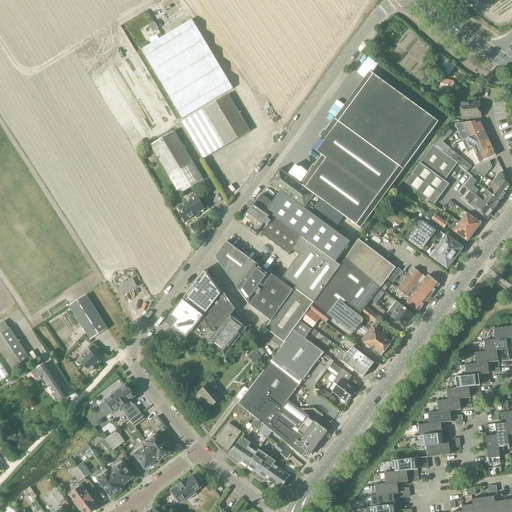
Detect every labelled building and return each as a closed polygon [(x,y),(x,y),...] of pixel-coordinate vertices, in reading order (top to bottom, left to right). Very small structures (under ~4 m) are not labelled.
[(231,74),(225,78),(191,20),(141,50),(182,119),(238,86),(231,74)] [(387,58),(376,49),(372,54),(383,63),(387,58)] [(440,68),(449,75),(456,67),(447,60),(440,68)] [(338,122),(403,170),(438,122),(373,74),(338,122)] [(456,81),(441,78),(438,89),(453,93),(456,81)] [(440,99),(434,94),(431,99),(437,103),(440,99)] [(203,159),(250,132),(228,95),(181,123),(203,159)] [(461,119),(481,117),(479,103),(460,104),(460,111),(457,111),(457,119),(461,118),(461,119)] [(361,228),(403,170),(338,122),(334,119),(312,149),(322,156),(301,185),(344,216),(361,228)] [(475,122),(455,124),(463,142),(468,139),(484,131),(480,123),(476,124),(475,122)] [(150,146),(179,195),(203,180),(174,131),(150,146)] [(472,147),(488,139),(484,131),(468,139),(463,142),(464,143),(469,141),(472,147)] [(450,150),(451,150),(442,143),(446,138),(442,134),(434,144),(446,154),(450,150)] [(475,155),(491,147),(488,139),(472,147),(466,150),(467,153),(473,150),(475,155)] [(453,161),(446,154),(434,144),(413,173),(442,195),(449,185),(444,181),(457,164),(453,161)] [(479,163),(495,156),(491,147),(475,155),(479,163)] [(450,150),(446,154),(453,161),(457,156),(451,150),(450,150)] [(457,156),(453,161),(457,164),(460,167),(464,162),(457,156)] [(464,162),(460,167),(467,172),(471,168),(464,162)] [(473,169),(484,177),(491,167),(489,162),(473,169)] [(344,216),(301,185),(279,169),(269,183),(280,191),(334,230),(342,236),(346,230),(338,225),(344,216)] [(478,173),(484,178),(484,177),(473,169),(470,172),(475,176),(478,173)] [(413,173),(405,183),(434,204),(442,195),(413,173)] [(510,181),(503,175),(500,173),(492,183),(488,180),(506,194),(511,187),(508,184),(510,181)] [(468,181),(473,185),(477,181),(472,176),(468,181)] [(499,202),(506,194),(488,180),(485,184),(487,186),(489,188),(486,192),(499,202)] [(342,236),(334,230),(280,191),(272,203),(264,197),(262,200),(259,198),(255,204),(335,262),(350,242),(342,236)] [(478,198),(469,191),(464,198),(468,202),(467,203),(486,218),(493,210),(478,198)] [(474,194),(470,191),(469,191),(478,198),(493,210),(499,202),(486,192),(484,196),(481,194),(479,197),(474,194)] [(178,207),(181,213),(179,214),(185,223),(195,217),(194,216),(204,209),(196,196),(178,207)] [(453,209),(455,205),(456,205),(450,201),(447,205),(453,209)] [(314,303),(340,266),(335,262),(255,204),(254,203),(240,223),(256,234),(261,228),(299,256),(282,278),(296,287),(294,289),(314,303)] [(478,226),(480,223),(466,213),(460,222),(474,232),(475,231),(476,231),(479,227),(478,226)] [(447,224),(435,215),(431,220),(444,229),(447,224)] [(418,231),(429,239),(434,232),(418,219),(412,227),(418,231)] [(474,232),(460,222),(459,223),(456,220),(451,227),(454,229),(453,231),(467,241),(469,239),(471,238),(473,235),(473,233),(474,232)] [(432,242),(429,239),(418,231),(410,241),(424,252),(432,242)] [(459,253),(462,248),(446,237),(438,247),(454,258),(455,258),(456,257),(459,254),(459,253)] [(358,240),(345,259),(380,288),(382,290),(385,292),(390,284),(386,281),(387,279),(392,283),(401,271),(396,267),(396,268),(358,240)] [(237,289),(256,264),(226,242),(215,258),(237,289)] [(454,259),(454,258),(438,247),(431,257),(447,269),(450,264),(452,264),(454,261),(454,259)] [(358,316),(366,307),(380,288),(345,259),(340,266),(314,303),(328,314),(338,301),(358,316)] [(249,306),(272,276),(256,264),(237,289),(238,290),(249,306)] [(413,287),(417,282),(422,275),(414,268),(397,289),(406,296),(409,298),(405,304),(417,313),(428,299),(413,287)] [(208,345),(234,311),(235,310),(206,269),(183,299),(204,316),(191,332),(208,345)] [(270,321),(293,291),(272,276),(249,306),(250,305),(264,316),(264,317),(270,321)] [(428,299),(439,285),(428,276),(420,284),(417,282),(413,287),(428,299)] [(137,287),(132,279),(118,287),(123,295),(137,287)] [(293,331),(309,310),(314,304),(294,289),(293,291),(270,321),(265,329),(274,336),(271,341),(280,348),(293,331)] [(107,329),(86,295),(69,306),(90,340),(107,329)] [(191,332),(204,316),(183,299),(165,323),(179,334),(177,337),(182,343),(191,332)] [(363,320),(358,316),(338,301),(328,314),(332,317),(353,334),(363,320)] [(406,328),(414,317),(395,302),(387,313),(406,328)] [(327,323),(332,317),(328,314),(314,303),(309,310),(327,323)] [(309,310),(302,320),(314,329),(321,319),(309,310)] [(247,328),(246,327),(231,316),(235,311),(234,311),(208,345),(224,357),(247,328)] [(306,340),(314,329),(302,320),(294,331),(306,340)] [(32,352),(27,355),(9,328),(4,321),(0,324),(0,351),(1,353),(14,372),(31,361),(37,358),(32,352)] [(511,338),(511,326),(493,329),(493,330),(494,340),(506,339),(511,338)] [(381,356),(392,342),(373,327),(366,337),(364,336),(362,337),(364,339),(362,342),(365,344),(365,346),(368,348),(370,348),(381,356)] [(293,331),(280,348),(273,358),(303,381),(323,353),(293,331)] [(507,350),(506,339),(494,340),(483,341),(483,342),(484,342),(485,352),(497,351),(508,350),(507,350)] [(347,354),(368,370),(374,363),(352,347),(347,354)] [(260,356),(263,353),(259,348),(256,351),(256,350),(251,354),(256,360),(261,356),(260,356)] [(91,372),(100,362),(87,350),(76,363),(80,366),(82,364),(91,372)] [(498,361),(497,351),(485,352),(474,353),(474,354),(476,364),(487,363),(488,363),(499,362),(499,361),(498,361)] [(363,378),(368,370),(347,354),(341,362),(363,378)] [(310,455),(327,432),(314,421),(313,422),(308,418),(297,432),(276,416),(300,385),(270,362),(239,404),(256,418),(263,425),(272,432),(302,457),(306,452),(310,455)] [(489,373),(488,363),(487,363),(476,364),(464,365),(464,366),(465,366),(466,376),(478,375),(489,374),(489,373)] [(58,403),(67,397),(46,364),(31,373),(37,382),(42,379),(58,403)] [(346,384),(351,376),(342,369),(336,377),(338,378),(334,383),(337,385),(332,392),(346,403),(355,391),(346,384)] [(479,385),(478,375),(466,376),(455,377),(455,378),(456,378),(457,388),(469,387),(480,386),(480,385),(479,385)] [(132,406),(132,405),(129,402),(135,397),(126,384),(120,389),(118,387),(109,394),(110,396),(104,400),(105,402),(104,403),(111,413),(113,412),(114,413),(120,409),(120,410),(121,409),(123,412),(124,412),(132,406)] [(198,393),(210,408),(221,399),(209,384),(198,393)] [(470,397),(469,387),(457,388),(446,390),(447,400),(448,400),(459,399),(471,398),(470,397)] [(461,409),(459,399),(448,400),(447,400),(436,401),(436,402),(437,402),(438,412),(450,411),(450,412),(461,410),(461,409)] [(123,412),(123,413),(130,422),(141,414),(134,404),(132,405),(132,406),(124,412),(123,412)] [(238,405),(232,412),(239,418),(245,411),(238,405)] [(451,422),(450,412),(450,411),(438,412),(427,414),(428,414),(429,424),(429,425),(441,423),(441,424),(452,422),(451,422)] [(134,427),(145,419),(141,414),(130,422),(134,427)] [(251,425),(258,431),(263,425),(256,418),(251,425)] [(228,450),(241,432),(229,423),(216,442),(228,450)] [(442,434),(441,424),(441,423),(429,425),(429,424),(418,426),(419,436),(419,437),(442,434),(442,433),(442,434)] [(509,446),(508,435),(507,435),(506,423),(496,425),(495,424),(496,435),(497,435),(498,447),(508,446),(509,446)] [(272,432),(263,425),(258,431),(267,438),(272,432)] [(116,431),(111,435),(119,446),(124,442),(116,431)] [(157,434),(155,435),(154,433),(144,440),(146,442),(146,443),(160,461),(171,453),(157,434)] [(443,445),(443,444),(442,434),(419,437),(421,447),(420,447),(420,448),(426,447),(443,445)] [(119,446),(111,435),(105,440),(113,450),(119,446)] [(500,458),(498,447),(497,435),(496,435),(486,437),(486,436),(488,460),(489,460),(489,459),(499,458),(499,459),(500,458)] [(250,444),(248,442),(242,438),(230,454),(239,460),(250,444)] [(257,453),(252,450),(255,445),(249,441),(248,442),(250,444),(239,460),(247,466),(257,453)] [(160,461),(146,443),(146,442),(145,443),(146,445),(143,447),(142,445),(132,452),(133,454),(133,455),(144,471),(158,461),(159,462),(160,461)] [(274,448),(281,453),(284,450),(277,444),(274,448)] [(427,458),(450,455),(450,454),(449,444),(443,444),(443,445),(426,447),(427,457),(427,458)] [(291,455),(284,450),(280,455),(287,460),(291,455)] [(255,472),(265,458),(257,453),(247,466),(255,472)] [(275,461),(271,458),(273,454),(271,453),(269,455),(269,454),(267,456),(265,459),(265,458),(255,472),(264,478),(275,461)] [(406,471),(418,470),(417,469),(416,459),(416,458),(393,461),(393,462),(395,472),(406,471)] [(122,489),(121,488),(134,478),(123,462),(122,463),(120,461),(111,468),(112,470),(109,472),(108,470),(107,471),(121,489),(122,490),(122,489)] [(273,465),(276,462),(275,461),(264,478),(279,489),(289,476),(273,465)] [(83,463),(77,467),(85,478),(91,474),(83,463)] [(85,478),(77,467),(71,472),(79,482),(85,478)] [(122,490),(121,489),(107,471),(106,469),(96,476),(97,478),(96,479),(110,498),(122,490)] [(408,481),(406,471),(395,472),(383,473),(383,474),(384,474),(385,484),(397,483),(408,482),(408,481)] [(177,504),(179,502),(180,504),(186,500),(187,501),(197,494),(195,492),(202,488),(192,475),(186,479),(185,478),(176,486),(176,487),(170,491),(172,493),(170,494),(177,504)] [(398,493),(397,483),(385,484),(374,485),(374,486),(375,486),(376,496),(393,494),(393,495),(399,494),(399,493),(398,493)] [(94,501),(87,491),(86,492),(82,486),(80,487),(79,485),(69,492),(71,494),(69,496),(73,502),(72,502),(80,511),(81,511),(92,511),(98,508),(93,502),(94,501)] [(50,493),(58,503),(64,499),(56,488),(50,493)] [(394,505),(393,495),(393,494),(376,496),(370,497),(371,497),(372,507),(371,507),(371,508),(395,505),(394,505)] [(495,511),(494,502),(494,496),(493,496),(493,497),(483,498),(482,498),(484,511),(495,511)] [(484,511),(482,498),(472,500),(472,499),(471,499),(472,505),(473,505),(473,511),(484,511)] [(505,511),(505,500),(504,500),(504,501),(494,502),(495,511),(505,511)]
